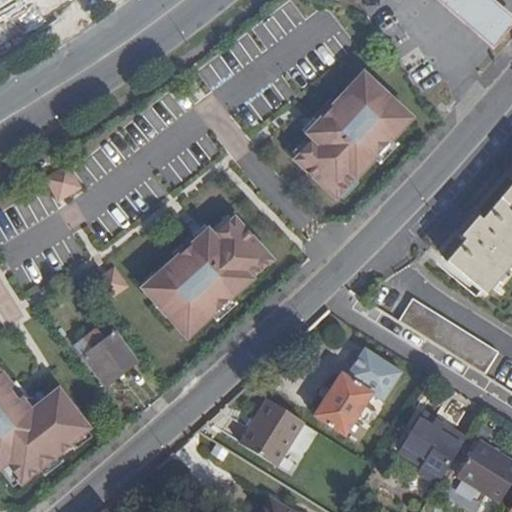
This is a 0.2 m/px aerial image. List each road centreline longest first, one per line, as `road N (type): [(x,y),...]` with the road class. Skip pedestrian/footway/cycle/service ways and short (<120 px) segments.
road 1 (residential): [(71,511),(321,287),(511,85)]
road 2 (secondary): [(0,147),(217,0)]
road 3 (secondary): [(158,0),(0,103)]
